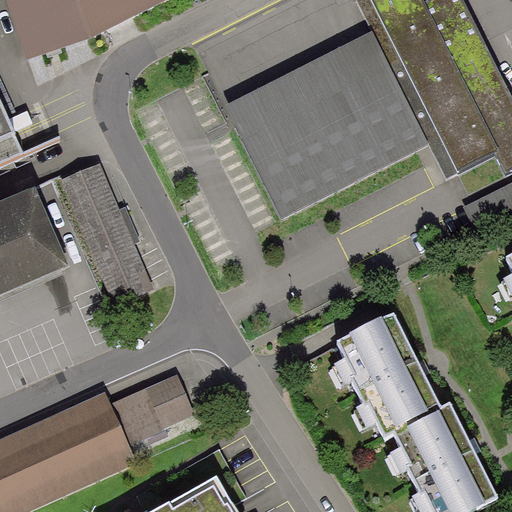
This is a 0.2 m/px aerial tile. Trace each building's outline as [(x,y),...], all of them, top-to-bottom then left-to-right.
[(5,0),(27,61),(90,39),(203,0),(5,0)] [(422,0),(357,0),(373,32),(226,106),(284,220),(431,146),(448,180),(496,156),(506,175),(511,172),(511,99),(462,0),(433,0),(425,5),(422,0)] [(0,166),(23,156),(0,104),(0,166)] [(60,181),(113,308),(154,291),(100,164),(60,181)] [(511,183),(464,208),(475,229),(511,209),(511,183)] [(36,191),(0,206),(0,297),(69,267),(36,191)] [(395,316),(337,344),(345,361),(335,366),(345,387),(352,383),(363,407),(356,410),(366,430),(377,425),(385,440),(393,436),(442,412),(395,316)] [(178,375),(110,405),(129,446),(197,416),(178,375)] [(0,440),(0,511),(31,511),(137,466),(129,446),(110,405),(106,394),(0,440)] [(442,412),(393,436),(401,450),(391,455),(401,475),(408,472),(419,495),(413,499),(419,511),(476,511),(498,501),(451,407),(442,412)] [(236,511),(217,478),(170,505),(170,504),(155,511),(236,511)]
